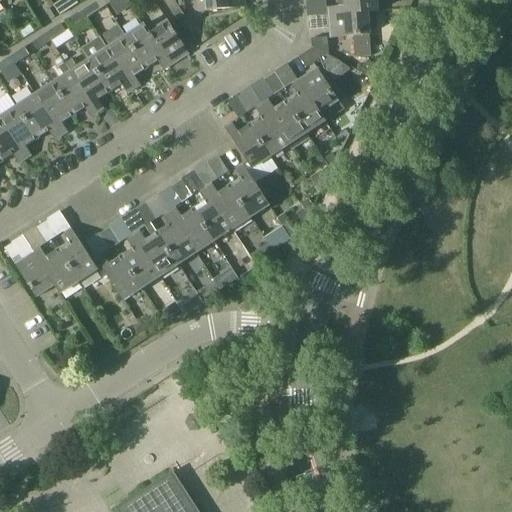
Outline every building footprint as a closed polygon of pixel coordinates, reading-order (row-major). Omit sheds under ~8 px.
[(60,12),(80,4),(78,0),(63,0),(56,3),(60,12)] [(172,0),(161,0),(167,9),(175,4),(172,0)] [(243,8),(242,0),(204,0),(205,11),(243,8)] [(376,13),(375,0),(336,0),(338,8),(328,9),(329,17),(366,13),(366,14),(376,13)] [(97,2),(81,12),(86,20),(101,10),(97,2)] [(184,17),(175,4),(167,9),(177,23),(184,17)] [(44,13),(50,21),(58,16),(52,8),(44,13)] [(68,21),(73,28),(86,20),(81,12),(68,21)] [(247,13),(205,45),(220,63),(261,31),(247,13)] [(329,17),(330,39),(353,37),(355,59),(371,58),(369,35),(368,36),(366,14),(366,13),(329,17)] [(41,29),(38,24),(21,35),(25,41),(41,29)] [(143,27),(142,28),(169,67),(187,55),(167,24),(149,36),(143,27)] [(60,25),(45,35),(50,43),(65,33),(60,25)] [(169,67),(142,28),(125,39),(146,71),(157,63),(162,71),(169,67)] [(37,51),(50,43),(45,35),(32,44),(37,51)] [(327,38),(311,40),(312,49),(328,56),(327,38)] [(146,71),(125,39),(106,51),(133,91),(139,87),(134,79),(146,71)] [(24,49),(8,59),(14,67),(29,57),(24,49)] [(121,87),(126,95),(133,91),(106,51),(88,62),(109,95),(121,87)] [(313,65),(305,54),(298,59),(305,70),(313,65)] [(0,64),(0,74),(0,75),(14,67),(8,59),(0,64)] [(88,62),(70,74),(97,115),(102,111),(97,103),(109,95),(88,62)] [(337,102),(316,70),(298,82),(319,114),(337,102)] [(85,110),(90,119),(97,115),(70,74),(52,86),(73,118),(85,110)] [(264,81),(268,89),(279,81),(274,74),(264,81)] [(273,96),(284,88),(279,81),(268,89),(273,96)] [(291,87),(297,95),(285,103),(306,134),(324,122),(319,114),(298,82),(291,87)] [(52,86),(34,98),(60,138),(67,134),(61,126),(73,118),(52,86)] [(0,99),(0,114),(3,118),(18,106),(8,93),(0,99)] [(34,98),(16,110),(37,142),(48,134),(54,143),(60,138),(34,98)] [(237,98),(228,105),(232,112),(242,106),(237,98)] [(268,102),(261,106),(288,146),(306,134),(285,103),(273,110),(268,102)] [(248,114),(242,106),(232,112),(238,121),(248,114)] [(270,158),(288,146),(261,106),(255,110),(260,119),(249,126),(270,158)] [(25,149),(37,142),(16,110),(0,119),(0,124),(24,162),(30,158),(25,149)] [(24,162),(0,124),(0,163),(1,165),(12,157),(18,166),(24,162)] [(232,126),(225,130),(251,170),(270,158),(249,126),(237,134),(232,126)] [(217,158),(208,165),(212,172),(222,166),(217,158)] [(217,180),(227,173),(222,166),(212,172),(217,180)] [(241,179),(229,187),(250,218),(268,206),(242,166),(236,171),(241,179)] [(181,182),(171,189),(176,196),(186,190),(181,182)] [(212,186),(205,190),(232,230),(250,218),(229,187),(218,194),(212,186)] [(181,204),(191,198),(186,190),(176,196),(181,204)] [(205,203),(193,211),(213,242),(232,230),(205,190),(199,194),(205,203)] [(136,213),(140,219),(150,213),(145,206),(136,213)] [(176,210),(170,214),(196,254),(213,242),(193,211),(181,218),(176,210)] [(145,227),(155,221),(150,213),(140,219),(145,227)] [(169,226),(157,234),(177,266),(196,254),(170,214),(163,218),(169,226)] [(36,230),(41,237),(51,231),(46,223),(36,230)] [(152,237),(157,234),(150,224),(145,227),(152,237)] [(99,237),(103,244),(114,237),(109,230),(99,237)] [(46,244),(56,238),(51,231),(41,237),(46,244)] [(100,293),(108,306),(116,301),(96,271),(70,232),(63,236),(68,244),(58,251),(79,283),(81,281),(92,299),(100,293)] [(159,278),(177,266),(157,234),(145,242),(140,234),(133,238),(159,278)] [(108,251),(119,244),(114,237),(103,244),(108,251)] [(133,238),(126,242),(132,250),(120,258),(141,290),(159,278),(133,238)] [(20,256),(12,245),(5,251),(12,261),(20,256)] [(40,251),(34,255),(60,295),(79,283),(58,251),(46,259),(40,251)] [(54,287),(59,296),(60,295),(34,255),(16,267),(36,299),(54,287)] [(121,299),(123,302),(141,290),(120,258),(109,266),(103,257),(96,262),(101,268),(96,271),(116,301),(121,299)] [(196,511),(171,474),(116,510),(117,511),(196,511)]
